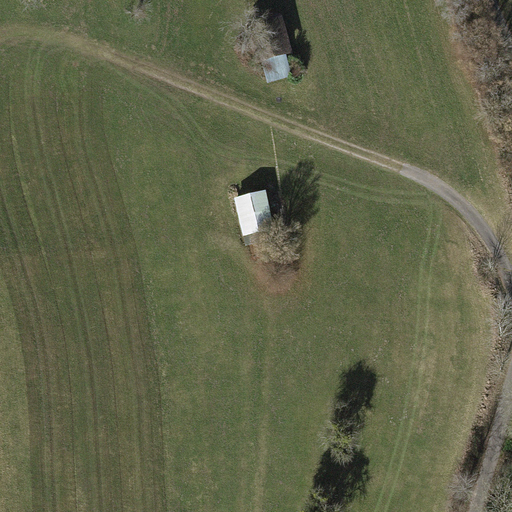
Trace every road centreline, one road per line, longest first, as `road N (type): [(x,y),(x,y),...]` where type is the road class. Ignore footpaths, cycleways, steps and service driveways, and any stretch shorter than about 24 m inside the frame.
road 1 (track): [(14,28),(52,33),(408,170),(463,208),(511,288)]
road 2 (track): [(511,388),(473,511)]
